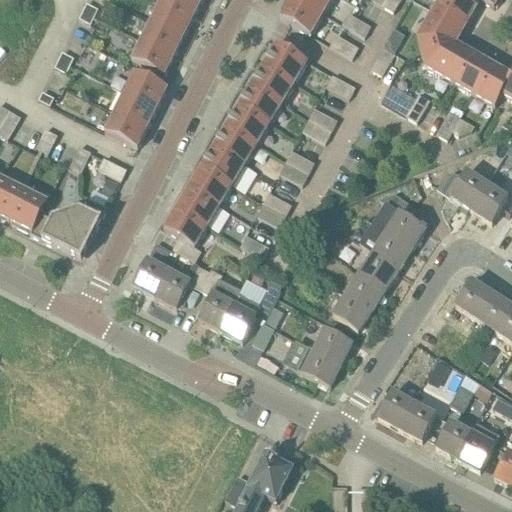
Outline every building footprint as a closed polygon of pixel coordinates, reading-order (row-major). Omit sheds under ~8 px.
[(163,0),(162,4),(194,21),(195,20),(194,20),(203,2),(204,2),(205,0),(204,0),(163,0)] [(311,40),(323,18),(291,0),(279,21),(311,40)] [(333,0),(291,0),(323,18),(333,0)] [(383,10),(388,0),(374,0),(372,4),(383,10)] [(394,16),(403,0),(388,0),(383,10),(394,16)] [(476,11),(458,1),(457,0),(441,0),(432,15),(433,16),(464,34),(477,11),(476,11)] [(458,0),(458,1),(476,11),(480,3),(494,12),(496,10),(497,11),(503,0),(458,0)] [(194,21),(162,4),(152,24),(185,40),(185,39),(194,21)] [(95,20),(98,13),(87,7),(83,15),(95,20)] [(91,28),(95,20),(83,15),(79,22),(91,28)] [(456,48),(464,34),(433,16),(417,43),(421,57),(456,48)] [(349,18),(342,29),(365,42),(371,31),(349,18)] [(184,41),(185,40),(152,24),(142,43),(175,60),(175,59),(184,41)] [(352,63),(359,52),(337,39),(330,51),(352,63)] [(174,61),(175,60),(142,43),(133,63),(132,63),(132,64),(165,81),(165,79),(174,61)] [(264,68),(296,87),(308,67),(277,47),(271,57),(270,56),(264,66),(265,67),(264,68)] [(452,87),(470,56),(456,48),(421,57),(425,71),(452,87)] [(382,80),(392,63),(395,58),(384,52),(371,74),(382,80)] [(70,69),(74,62),(63,56),(59,64),(70,69)] [(473,99),(491,68),(470,56),(452,87),(473,99)] [(66,77),(70,69),(59,64),(55,71),(66,77)] [(413,64),(405,66),(407,73),(415,71),(413,64)] [(283,108),(296,87),(264,68),(258,77),(257,77),(251,87),(252,87),(252,89),(283,108)] [(501,98),(511,80),(491,68),(473,99),(494,111),(501,98)] [(158,113),(158,112),(167,94),(168,92),(135,76),(134,77),(135,78),(125,97),(158,113)] [(511,79),(511,80),(501,98),(511,103),(511,79)] [(349,103),(355,92),(333,80),(327,91),(349,103)] [(271,128),(283,108),(252,89),(246,98),(245,97),(239,107),(240,108),(239,109),(271,128)] [(382,107),(406,121),(413,108),(389,95),(382,107)] [(39,104),(50,109),(54,102),(43,96),(39,104)] [(148,132),(149,132),(148,131),(157,113),(158,114),(158,113),(125,97),(115,117),(148,132)] [(417,127),(430,105),(419,98),(406,121),(417,127)] [(0,132),(0,133),(10,115),(0,109),(0,132)] [(258,149),(271,128),(239,109),(234,118),(232,118),(226,128),(228,128),(226,130),(258,149)] [(309,124),(331,138),(337,125),(315,113),(309,124)] [(21,122),(10,115),(0,133),(11,139),(21,122)] [(453,136),(460,122),(449,116),(437,138),(448,144),(453,136)] [(115,117),(106,135),(105,137),(138,153),(139,151),(138,151),(147,133),(148,133),(148,132),(115,117)] [(460,122),(453,136),(459,140),(472,134),(474,130),(460,122)] [(325,147),(331,138),(309,124),(303,135),(325,147)] [(505,125),(499,133),(506,138),(511,129),(505,125)] [(245,170),(258,149),(226,130),(221,139),(220,138),(214,148),(215,149),(214,151),(245,170)] [(53,149),(58,140),(45,134),(41,143),(53,149)] [(53,149),(41,143),(37,152),(49,158),(53,149)] [(91,157),(80,151),(69,174),(80,179),(91,157)] [(233,190),(245,170),(214,151),(209,159),(208,159),(202,169),(203,169),(201,171),(233,190)] [(286,166),(308,180),(315,167),(292,155),(286,166)] [(121,186),(127,174),(104,163),(99,174),(121,186)] [(303,190),(308,180),(286,166),(280,178),(303,190)] [(487,190),(487,189),(469,177),(475,169),(471,166),(462,181),(455,177),(445,180),(437,193),(450,202),(470,216),(487,190)] [(220,211),(233,190),(201,171),(189,192),(220,211)] [(99,196),(109,201),(111,201),(118,186),(108,181),(99,196)] [(2,182),(1,182),(0,184),(0,220),(8,224),(9,225),(25,194),(24,193),(23,194),(2,183),(2,182)] [(487,190),(470,216),(491,229),(509,203),(487,189),(487,190)] [(208,232),(220,211),(189,192),(176,213),(208,232)] [(25,194),(9,225),(10,225),(10,224),(18,229),(17,230),(28,236),(29,234),(32,235),(42,219),(48,206),(47,205),(25,194)] [(263,208),(285,222),(292,209),(269,197),(263,208)] [(372,230),(411,256),(424,235),(407,222),(414,212),(395,200),(380,205),(386,209),(372,230)] [(80,215),(67,220),(82,265),(108,213),(86,202),(80,215)] [(280,232),(285,222),(263,208),(257,220),(280,232)] [(196,252),(208,232),(176,213),(164,233),(179,243),(173,253),(194,267),(202,256),(196,252)] [(29,239),(82,265),(67,220),(53,224),(42,219),(32,235),(29,239)] [(398,276),(411,256),(372,230),(360,250),(372,258),(371,259),(398,276)] [(263,263),(269,252),(247,240),(240,251),(263,263)] [(384,296),(398,276),(371,259),(358,279),(384,296)] [(154,303),(169,274),(147,263),(133,292),(154,303)] [(198,296),(208,276),(198,270),(190,285),(169,274),(154,303),(177,315),(189,291),(198,296)] [(220,336),(240,298),(239,297),(240,295),(221,285),(223,280),(211,274),(210,277),(208,276),(198,296),(210,302),(198,325),(220,336)] [(371,317),(384,296),(358,279),(345,300),(371,317)] [(240,298),(220,336),(242,347),(256,319),(255,319),(258,313),(268,318),(272,310),(279,298),(280,290),(271,285),(260,308),(240,298)] [(476,325),(492,300),(471,286),(455,311),(476,325)] [(357,338),(371,317),(345,300),(331,321),(357,338)] [(496,338),(511,313),(511,312),(492,300),(476,325),(496,338)] [(272,310),(268,318),(262,329),(274,334),(284,316),(272,310)] [(511,347),(511,313),(496,338),(511,347)] [(264,356),(274,334),(262,329),(252,350),(264,356)] [(312,356),(343,371),(353,349),(323,334),(312,356)] [(343,371),(312,356),(295,347),(284,368),(304,378),(303,380),(314,386),(331,395),(343,371)] [(488,368),(495,356),(486,350),(479,362),(488,368)] [(444,381),(450,371),(439,365),(433,375),(444,381)] [(460,391),(450,410),(464,417),(473,398),(460,391)] [(400,432),(413,406),(392,395),(378,420),(400,432)] [(498,399),(483,429),(504,439),(511,422),(495,414),(502,401),(498,399)] [(413,406),(400,432),(421,443),(435,418),(413,406)] [(460,465),(474,438),(451,426),(437,454),(460,465)] [(474,438),(460,465),(482,477),(496,449),(500,440),(479,429),(474,438)] [(276,505),(293,473),(276,465),(277,463),(265,457),(250,487),(238,481),(226,506),(238,511),(260,511),(266,501),(276,505)] [(511,492),(511,458),(509,457),(495,484),(511,492)]
